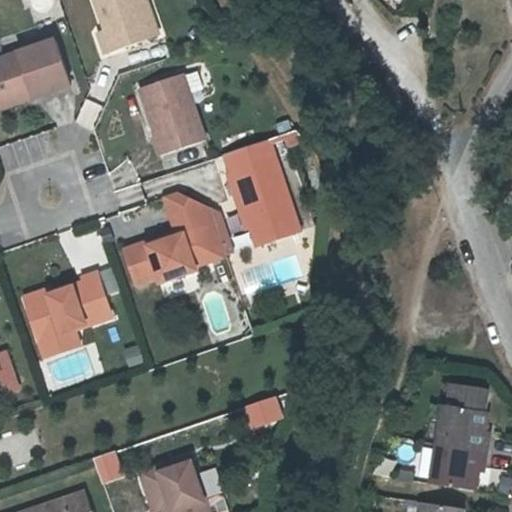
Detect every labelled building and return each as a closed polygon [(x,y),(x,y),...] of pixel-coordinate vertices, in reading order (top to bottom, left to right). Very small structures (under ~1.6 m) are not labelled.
[(96,26),(103,45),(156,26),(146,0),(95,0),(104,23),(96,26)] [(0,92),(28,83),(31,91),(68,79),(52,34),(0,51),(0,92)] [(154,128),(150,129),(156,148),(202,133),(181,66),(138,80),(154,128)] [(0,102),(31,91),(28,83),(0,92),(0,102)] [(237,189),(249,221),(255,240),(298,225),(273,153),(226,169),(233,190),(237,189)] [(177,185),(163,190),(170,209),(175,208),(182,227),(148,239),(147,235),(125,242),(137,276),(159,268),(161,275),(197,262),(195,257),(224,247),(222,242),(208,199),(177,185)] [(244,222),(249,221),(237,189),(233,190),(244,222)] [(218,204),(208,199),(222,242),(230,240),(218,204)] [(175,208),(170,209),(175,224),(147,235),(148,239),(182,227),(175,208)] [(91,260),(106,256),(98,230),(84,234),(91,260)] [(51,287),(24,296),(38,336),(73,323),(111,310),(96,266),(81,272),(82,277),(51,287)] [(23,292),(24,296),(51,287),(50,282),(23,292)] [(73,323),(38,336),(43,352),(79,340),(73,323)] [(126,366),(142,362),(137,344),(122,347),(126,366)] [(0,388),(14,383),(1,345),(0,345),(0,388)] [(450,379),(446,401),(482,407),(485,385),(450,379)] [(482,407),(446,401),(443,401),(438,438),(484,446),(487,425),(483,424),(485,408),(482,407)] [(484,446),(438,438),(431,478),(473,484),(476,466),(481,468),(484,446)] [(173,511),(212,511),(207,496),(192,452),(141,468),(153,503),(168,498),(173,511)] [(12,511),(90,511),(83,489),(12,511)] [(220,492),(207,496),(212,511),(229,511),(224,495),(220,492)] [(459,511),(461,501),(420,495),(417,511),(459,511)]
